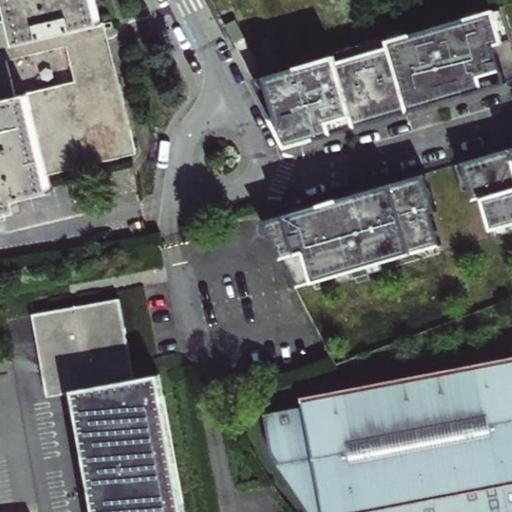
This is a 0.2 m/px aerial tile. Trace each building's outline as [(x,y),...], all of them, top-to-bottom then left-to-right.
[(0,205),(2,217),(18,213),(16,201),(52,192),(48,176),(136,154),(119,84),(104,22),(100,23),(94,0),(6,0),(11,18),(0,20),(0,205)] [(265,76),(253,80),(271,114),(288,147),(511,81),(511,32),(504,7),(265,76)] [(511,148),(460,164),(472,198),(481,196),(491,228),(511,221),(511,148)] [(437,211),(426,174),(283,215),(262,221),(295,287),(441,246),(432,213),(437,211)] [(182,511),(157,377),(131,381),(118,307),(34,322),(48,403),(64,400),(75,398),(77,413),(95,511),(182,511)] [(511,511),(511,358),(303,395),(304,400),(265,407),(270,449),(310,511),(511,511)] [(75,398),(64,400),(67,415),(77,413),(75,398)]
